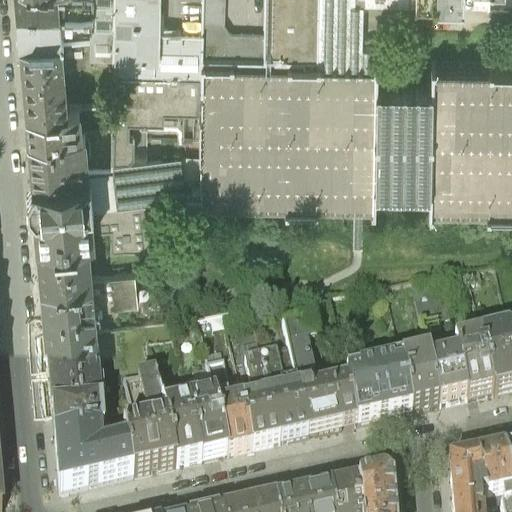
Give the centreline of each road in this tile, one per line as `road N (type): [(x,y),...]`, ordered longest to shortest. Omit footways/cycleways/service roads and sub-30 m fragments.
road 1 (residential): [(0,147),(32,511)]
road 2 (residential): [(420,442),(144,511)]
